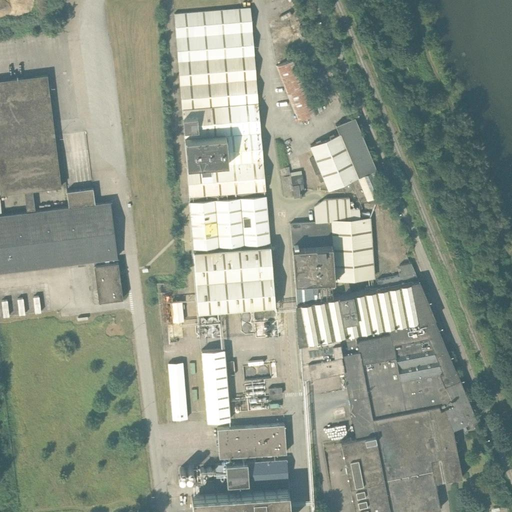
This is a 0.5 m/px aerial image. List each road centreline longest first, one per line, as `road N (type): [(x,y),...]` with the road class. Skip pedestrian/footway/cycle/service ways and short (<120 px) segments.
road 1 (unclassified): [(511,484),(314,0)]
road 2 (track): [(511,261),(411,0)]
